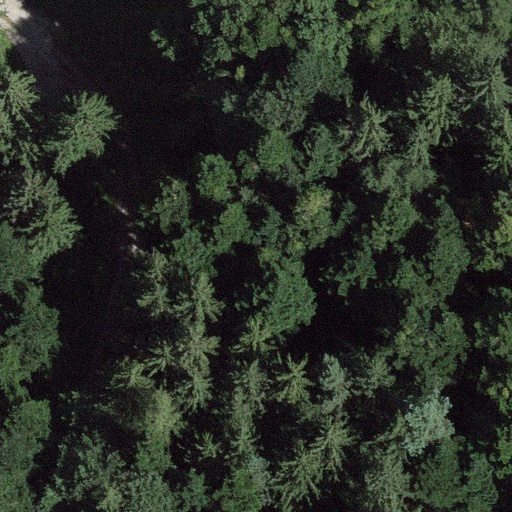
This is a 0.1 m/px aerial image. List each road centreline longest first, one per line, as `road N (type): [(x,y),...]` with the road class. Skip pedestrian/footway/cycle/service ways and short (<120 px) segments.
road 1 (track): [(61,511),(110,359),(136,219),(128,160),(107,107),(0,11)]
road 2 (track): [(55,53),(39,161),(22,205),(0,226)]
